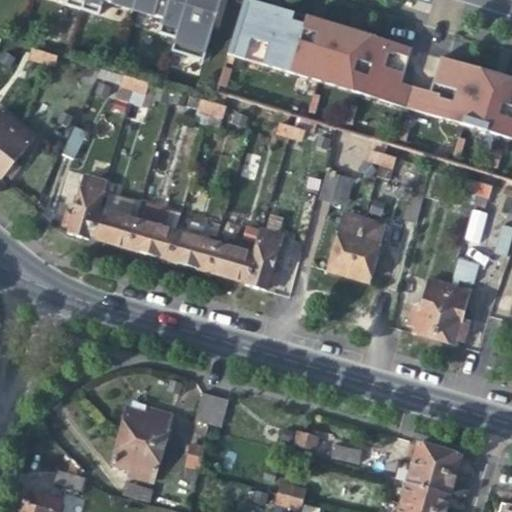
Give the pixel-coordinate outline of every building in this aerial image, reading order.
[(202,4),(203,0),(65,0),(64,6),(97,16),(101,3),(162,21),(157,35),(174,40),(171,52),(201,61),(217,9),(202,4)] [(203,0),(202,4),(217,9),(219,0),(203,0)] [(247,0),(242,0),(226,55),(511,141),(511,79),(492,74),(455,63),(440,58),(431,85),(434,86),(432,94),(398,84),(400,76),(403,77),(411,49),(397,45),(356,33),(325,23),(247,0)] [(28,59),(41,63),(43,54),(30,50),(28,59)] [(55,58),(43,54),(41,63),(52,67),(55,58)] [(121,78),(118,87),(131,91),(134,82),(121,78)] [(145,85),(134,82),(131,91),(143,95),(145,85)] [(127,104),(131,91),(118,87),(115,100),(127,104)] [(139,107),(143,95),(131,91),(127,104),(139,107)] [(312,114),(318,97),(312,95),(307,113),(312,114)] [(196,110),(208,113),(210,105),(199,101),(196,110)] [(222,108),(210,105),(208,113),(220,117),(222,108)] [(350,125),(355,108),(349,107),(344,124),(350,125)] [(0,144),(17,124),(1,111),(0,111),(0,144)] [(404,142),(409,125),(404,123),(398,140),(404,142)] [(34,138),(17,124),(0,144),(0,179),(4,174),(10,178),(14,173),(18,168),(13,163),(34,138)] [(286,138),(289,128),(277,125),(274,134),(286,138)] [(301,132),(289,128),(286,138),(298,141),(301,132)] [(63,157),(74,162),(86,138),(75,132),(63,157)] [(458,158),(463,141),(457,139),(452,157),(458,158)] [(496,169),(501,152),(494,150),(489,167),(496,169)] [(366,161),(378,165),(381,156),(369,152),(366,161)] [(391,159),(381,156),(378,165),(389,169),(391,159)] [(354,177),(326,170),(318,198),(346,206),(354,177)] [(430,170),(423,198),(437,202),(444,175),(430,170)] [(87,240),(88,238),(100,195),(103,186),(82,181),(71,215),(66,213),(64,219),(62,225),(68,228),(66,233),(87,240)] [(464,191),(474,194),(477,184),(468,182),(464,191)] [(488,188),(477,184),(474,194),(486,197),(488,188)] [(416,222),(423,198),(411,194),(403,218),(416,222)] [(482,208),(486,197),(474,194),(471,205),(482,208)] [(111,245),(127,250),(135,219),(139,206),(100,195),(88,238),(111,245)] [(479,245),(487,212),(472,209),(464,241),(479,245)] [(325,271),(346,277),(362,220),(341,213),(333,241),(325,271)] [(154,225),(135,219),(127,250),(146,255),(166,261),(174,232),(154,226),(154,225)] [(383,226),(362,220),(346,277),(367,283),(375,252),(383,226)] [(499,225),(496,253),(509,255),(511,227),(499,225)] [(259,230),(252,254),(243,283),(243,286),(264,292),(266,285),(274,286),(276,279),(277,273),(270,272),(280,237),(259,230)] [(195,238),(174,232),(166,261),(182,265),(204,272),(214,241),(195,236),(195,238)] [(232,246),(214,241),(204,272),(222,277),(243,283),(252,254),(231,249),(232,246)] [(455,261),(447,287),(467,292),(470,294),(478,267),(455,261)] [(411,334),(432,340),(447,287),(426,281),(417,313),(411,311),(409,318),(406,325),(413,327),(411,334)] [(457,325),(467,292),(447,287),(432,340),(451,345),(453,339),(460,341),(461,335),(464,327),(457,325)] [(195,421),(208,424),(214,396),(202,393),(195,421)] [(227,399),(214,396),(208,424),(220,426),(227,399)] [(126,408),(118,436),(160,448),(169,416),(146,409),(145,414),(126,408)] [(292,444),(302,447),(305,436),(295,433),(292,444)] [(151,480),(160,448),(118,436),(110,464),(128,470),(127,473),(151,480)] [(314,438),(305,436),(302,447),(312,449),(314,438)] [(332,442),(329,455),(356,463),(359,449),(332,442)] [(415,443),(409,463),(452,475),(453,473),(458,456),(432,448),(415,443)] [(189,456),(200,460),(202,449),(192,447),(189,456)] [(198,468),(200,460),(189,456),(187,465),(198,468)] [(299,458),(295,474),(290,488),(303,492),(311,462),(299,458)] [(450,483),(452,475),(409,463),(404,484),(447,495),(450,483)] [(283,471),(280,486),(290,488),(295,474),(283,471)] [(55,473),(51,484),(77,491),(81,480),(55,473)] [(119,481),(116,493),(140,500),(144,488),(119,481)] [(384,501),(398,505),(422,511),(441,511),(444,505),(447,495),(404,484),(402,490),(388,487),(384,501)] [(290,488),(280,486),(277,494),(288,498),(290,488)] [(300,501),(303,492),(290,488),(288,498),(300,501)] [(10,507),(8,511),(57,511),(60,503),(15,490),(10,507)] [(274,504),(286,507),(288,498),(277,494),(274,504)] [(298,510),(300,501),(288,498),(286,507),(298,510)]
